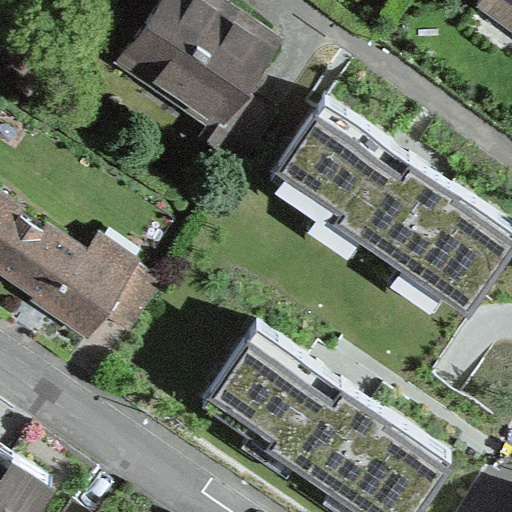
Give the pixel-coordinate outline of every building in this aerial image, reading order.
[(226,108),(208,135),(242,159),(277,108),(245,86),(278,37),(223,0),(157,0),(122,52),(178,90),(186,80),(226,108)] [(418,285),(448,237),(458,221),(378,172),(339,238),(418,285)] [(0,257),(95,323),(104,309),(128,326),(163,275),(98,231),(84,252),(0,194),(0,257)] [(511,294),(511,275),(448,237),(418,285),(406,305),(479,349),(511,294)] [(0,511),(26,511),(53,473),(13,446),(5,459),(0,455),(0,511)] [(98,511),(74,495),(61,511),(98,511)]
